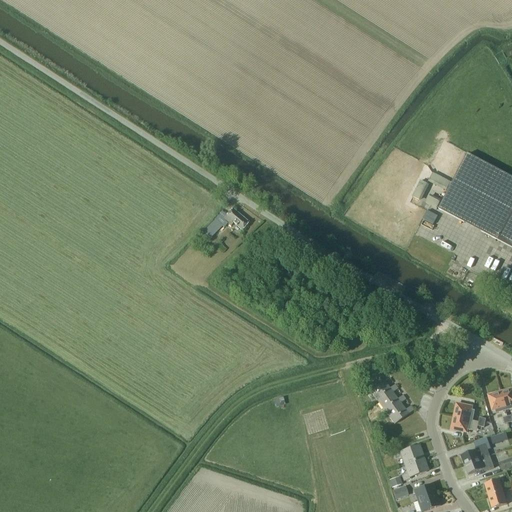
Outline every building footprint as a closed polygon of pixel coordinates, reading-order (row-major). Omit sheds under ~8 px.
[(439,210),(511,248),(511,177),(468,154),(439,210)] [(428,182),(446,191),(450,183),(432,174),(428,182)] [(420,181),(412,197),(421,201),(429,185),(420,181)] [(437,209),(441,201),(430,196),(426,203),(437,209)] [(215,220),(222,226),(224,224),(227,227),(229,225),(231,226),(233,223),(242,231),(249,223),(232,209),(229,213),(227,216),(222,211),(215,219),(215,220)] [(427,210),(423,219),(434,224),(438,215),(427,210)] [(222,226),(215,220),(204,231),(211,238),(222,226)] [(390,388),(385,381),(371,392),(378,403),(398,389),(395,385),(390,388)] [(378,403),(386,414),(401,403),(406,400),(403,396),(398,399),(396,397),(401,394),(398,389),(378,403)] [(511,389),(501,392),(506,411),(511,409),(511,389)] [(496,414),(506,411),(501,392),(488,396),(492,411),(495,410),(496,414)] [(274,400),(275,406),(284,404),(283,398),(274,400)] [(414,411),(410,406),(406,409),(401,403),(386,414),(394,425),(414,411)] [(457,404),(454,417),(473,421),(475,411),(471,410),(472,407),(457,404)] [(471,431),(473,421),(454,417),(451,429),(466,433),(467,430),(471,431)] [(504,433),(493,436),(495,443),(506,439),(504,433)] [(464,466),(480,460),(490,456),(485,444),(475,448),(476,451),(461,456),(464,466)] [(401,456),(405,465),(423,459),(419,446),(400,452),(400,451),(394,453),(395,458),(401,456)] [(490,456),(480,460),(464,466),(468,475),(483,469),(484,472),(494,468),(494,467),(497,466),(495,460),(491,461),(490,456)] [(511,458),(498,463),(501,472),(511,468),(511,458)] [(428,471),(423,459),(405,465),(408,474),(402,477),(404,482),(410,480),(409,478),(428,471)] [(400,477),(389,481),(392,489),(402,485),(400,477)] [(485,484),(488,497),(503,492),(500,480),(485,484)] [(414,491),(417,502),(436,495),(432,484),(414,491)] [(405,487),(393,491),(396,500),(408,495),(405,487)] [(503,492),(488,497),(492,509),(507,505),(503,492)] [(424,511),(440,506),(436,495),(417,502),(420,511),(424,511)]
